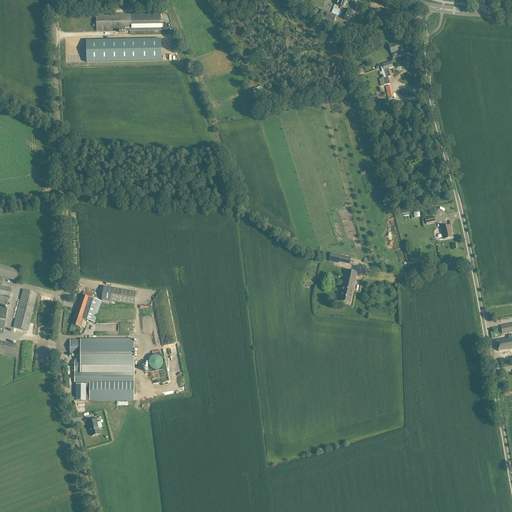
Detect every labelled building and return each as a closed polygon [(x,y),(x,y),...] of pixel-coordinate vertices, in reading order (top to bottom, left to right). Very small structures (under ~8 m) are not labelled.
[(348,21),(350,16),(352,12),(342,8),(340,7),(339,9),(341,9),(344,10),(341,18),(348,21)] [(97,32),(102,31),(161,30),(160,13),(96,14),(97,32)] [(162,39),(87,41),(87,63),(162,61),(162,60),(162,39)] [(402,41),(389,45),(391,53),(393,58),(401,55),(400,51),(404,49),(402,41)] [(382,86),(384,86),(390,84),(388,77),(391,77),(389,69),(393,67),(391,62),(382,65),(382,66),(380,66),(384,78),(380,79),(382,86)] [(416,89),(420,85),(415,81),(411,86),(416,89)] [(392,85),(386,87),(389,98),(394,97),(392,85)] [(444,239),(452,238),(451,234),(452,233),(451,225),(442,227),(443,232),(442,232),(444,239)] [(350,264),(351,258),(332,254),(330,261),(350,264)] [(19,271),(7,267),(0,265),(0,279),(2,280),(3,278),(4,277),(16,281),(19,271)] [(348,304),(354,279),(356,274),(345,271),(337,301),(348,304)] [(10,288),(0,286),(0,294),(9,296),(10,288)] [(137,292),(104,286),(102,300),(135,306),(137,292)] [(27,331),(37,294),(23,290),(13,328),(27,331)] [(93,295),(89,293),(84,291),(83,295),(82,295),(72,324),(85,329),(87,320),(95,322),(102,301),(94,299),(92,298),(93,295)] [(502,334),(511,332),(511,323),(501,326),(502,334)] [(511,348),(511,338),(510,339),(509,337),(504,337),(505,340),(497,341),(499,351),(511,348)] [(16,345),(0,340),(0,354),(13,357),(16,345)] [(134,340),(70,340),(71,355),(81,355),(81,361),(75,361),(75,382),(77,382),(77,400),(90,400),(134,400),(135,355),(134,355),(134,340)] [(158,356),(157,355),(155,355),(154,356),(152,356),(151,358),(150,358),(149,360),(149,361),(149,362),(149,364),(150,365),(150,366),(151,367),(152,368),(153,369),(154,369),(156,369),(158,369),(159,369),(160,368),(162,367),(162,366),(163,364),(163,363),(163,362),(163,361),(163,360),(161,358),(159,356),(158,356)] [(96,419),(88,421),(92,436),(100,434),(96,419)]
